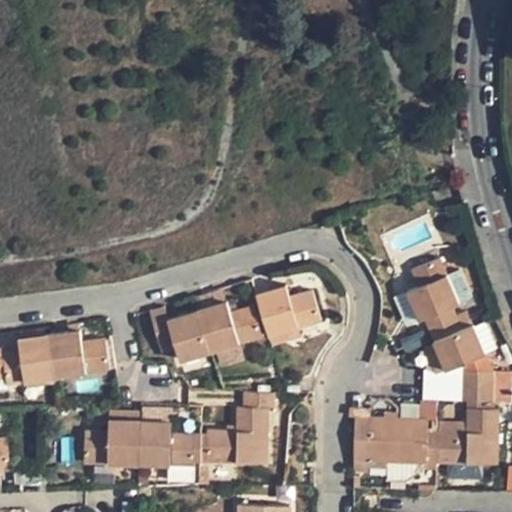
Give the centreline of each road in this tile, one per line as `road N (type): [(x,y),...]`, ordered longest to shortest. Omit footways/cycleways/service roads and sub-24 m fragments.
road 1 (residential): [(337,511),(337,406),(366,312),(361,281),(318,242),(115,298),(0,313)]
road 2 (residential): [(511,274),(476,136),(473,85),(486,0)]
road 3 (unknown): [(115,298),(148,395),(208,400)]
